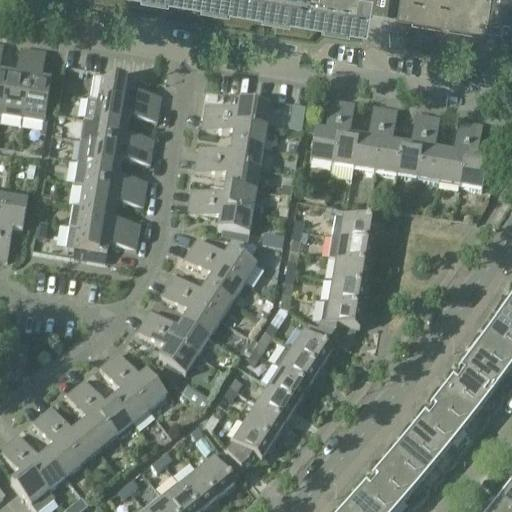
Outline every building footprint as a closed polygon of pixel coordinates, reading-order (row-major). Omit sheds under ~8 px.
[(511,0),(251,0),(260,1),(259,4),(288,10),(289,6),(365,19),(368,0),(397,0),(395,13),(487,29),(487,25),(498,27),(500,19),(511,21),(511,0)] [(34,51),(21,49),(16,80),(8,79),(1,120),(22,123),(34,51)] [(44,127),(45,120),(51,86),(40,84),(45,53),(34,51),(22,123),(44,127)] [(94,81),(91,103),(158,114),(160,102),(133,98),(135,88),(94,81)] [(88,103),(84,123),(128,131),(129,122),(156,127),(158,114),(91,103),(90,104),(88,103)] [(207,110),(205,123),(266,133),(270,109),(239,105),(238,115),(207,110)] [(310,165),(332,169),(343,107),(331,105),(326,136),(315,134),(310,165)] [(301,132),(305,108),(293,106),(289,130),(301,132)] [(332,169),(354,173),(359,141),(349,139),(354,109),(343,107),(332,169)] [(354,173),(375,176),(385,114),(374,112),(369,143),(359,141),(354,173)] [(375,176),(395,180),(400,148),(392,147),(397,116),(385,114),(375,176)] [(395,180),(417,183),(427,121),(415,119),(410,150),(400,148),(395,180)] [(417,183),(438,187),(443,156),(434,154),(440,123),(427,121),(417,183)] [(84,123),(81,145),(152,157),(154,145),(126,140),(128,131),(84,123)] [(234,139),(233,149),(263,154),(266,133),(205,123),(203,134),(234,139)] [(438,187),(459,191),(470,128),(458,126),(453,157),(443,156),(438,187)] [(482,195),(488,163),(477,161),(482,130),(470,128),(459,191),(482,195)] [(150,170),(152,157),(81,145),(77,166),(121,174),(122,165),(150,170)] [(200,153),(198,165),(259,175),(263,154),(233,149),(231,158),(200,153)] [(227,182),(225,192),(256,197),(259,175),(198,165),(196,177),(227,182)] [(73,189),(83,191),(83,189),(145,199),(147,187),(119,183),(121,174),(77,166),(73,189)] [(83,189),(83,191),(80,209),(114,215),(115,207),(143,212),(145,199),(83,189)] [(192,195),(190,208),(252,218),(256,197),(225,192),(224,200),(192,195)] [(5,202),(0,230),(0,264),(7,266),(12,235),(22,236),(27,206),(5,202)] [(190,208),(188,219),(220,224),(218,234),(232,236),(230,244),(242,247),(243,238),(249,239),(252,218),(190,208)] [(80,209),(80,210),(72,209),(69,229),(138,242),(140,228),(112,223),(114,215),(80,209)] [(335,218),(332,240),(374,247),(378,225),(335,218)] [(294,225),(293,233),(302,235),(303,226),(294,225)] [(136,254),(138,242),(69,229),(65,251),(106,258),(108,249),(136,254)] [(300,246),(302,235),(293,233),(291,245),(300,246)] [(328,261),(336,262),(336,263),(370,269),(374,247),(332,240),(328,261)] [(199,243),(191,255),(244,290),(257,271),(241,261),(230,253),(225,260),(199,243)] [(230,252),(230,253),(241,261),(249,248),(242,247),(230,244),(230,252)] [(211,282),(206,290),(233,307),(244,290),(191,255),(185,265),(211,282)] [(336,263),(332,285),(367,290),(370,269),(336,263)] [(287,268),(285,278),(294,279),(295,269),(287,268)] [(292,289),(294,279),(285,278),(284,287),(292,289)] [(174,281),(168,291),(221,325),(233,307),(206,290),(201,298),(174,281)] [(332,285),(328,307),(363,313),(367,290),(332,285)] [(188,318),(182,326),(209,344),(221,325),(168,291),(161,300),(188,318)] [(290,299),(282,298),(279,314),(288,316),(290,299)] [(511,302),(499,321),(511,330),(511,302)] [(324,306),(317,332),(315,336),(341,352),(353,333),(359,334),(363,313),(328,307),(324,306)] [(151,316),(145,326),(198,362),(209,344),(182,326),(178,333),(151,316)] [(511,358),(511,330),(499,321),(486,339),(511,358)] [(186,380),(198,362),(145,326),(138,337),(165,354),(159,362),(186,380)] [(277,333),(270,329),(264,337),(271,342),(277,333)] [(307,331),(292,355),(291,356),(320,375),(332,355),(337,358),(341,352),(315,336),(307,331)] [(511,387),(511,358),(486,339),(472,358),(511,387)] [(258,347),(252,357),(259,361),(265,352),(258,347)] [(308,392),(320,375),(291,356),(292,355),(285,351),(273,370),(279,374),(308,392)] [(254,369),(259,361),(252,357),(247,364),(254,369)] [(120,358),(111,365),(150,414),(167,400),(147,375),(139,382),(120,358)] [(511,394),(511,387),(472,358),(458,376),(502,408),(511,394)] [(120,397),(113,402),(133,428),(150,414),(111,365),(101,373),(120,397)] [(279,374),(267,393),(296,411),(308,392),(279,374)] [(487,427),(502,408),(458,376),(445,394),(487,427)] [(235,384),(229,393),(236,398),(242,388),(235,384)] [(86,385),(76,392),(116,442),(117,441),(124,440),(129,436),(132,429),(133,428),(113,402),(105,408),(86,385)] [(86,423),(79,429),(100,455),(116,442),(76,392),(67,400),(86,423)] [(231,406),(236,398),(229,393),(224,401),(231,406)] [(267,393),(256,410),(285,429),(296,411),(267,393)] [(431,412),(473,445),(487,427),(445,394),(431,412)] [(256,410),(244,429),(273,447),(285,429),(256,410)] [(52,412),(43,419),(83,469),(100,455),(79,429),(71,435),(52,412)] [(416,430),(458,463),(473,445),(431,412),(416,430)] [(53,451),(45,457),(66,482),(83,469),(43,419),(34,427),(53,451)] [(230,451),(226,454),(244,477),(255,468),(258,463),(262,465),(273,447),(244,429),(233,446),(234,447),(230,451)] [(416,430),(402,447),(443,482),(458,463),(416,430)] [(198,432),(189,439),(195,446),(206,459),(214,452),(203,439),(198,432)] [(49,496),(66,482),(45,457),(38,462),(18,438),(9,446),(49,496)] [(49,496),(9,446),(0,453),(0,456),(18,479),(11,484),(32,511),(42,511),(54,503),(49,496)] [(402,447),(387,465),(428,500),(443,482),(402,447)] [(166,458),(159,464),(164,470),(171,464),(166,458)] [(214,462),(197,476),(218,502),(235,488),(233,486),(239,481),(221,458),(215,463),(214,462)] [(156,477),(164,470),(159,464),(150,470),(156,477)] [(417,511),(428,500),(387,465),(372,482),(407,511),(417,511)] [(197,476),(180,490),(198,511),(206,511),(218,502),(197,476)] [(407,511),(372,482),(357,499),(371,511),(407,511)] [(511,511),(511,482),(497,501),(510,511),(511,511)] [(125,491),(130,498),(138,492),(132,485),(125,491)] [(160,500),(163,504),(169,511),(198,511),(180,490),(177,487),(160,500)] [(130,498),(125,491),(117,498),(122,504),(130,498)] [(371,511),(357,499),(345,511),(371,511)] [(169,511),(163,504),(160,500),(145,511),(169,511)] [(510,511),(497,501),(488,511),(510,511)] [(69,511),(86,511),(87,511),(80,503),(69,511)]
